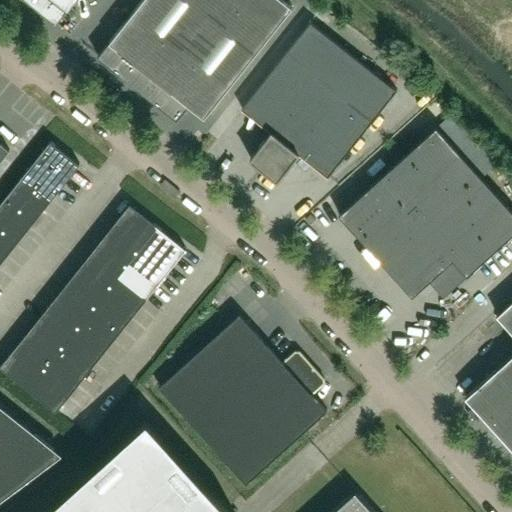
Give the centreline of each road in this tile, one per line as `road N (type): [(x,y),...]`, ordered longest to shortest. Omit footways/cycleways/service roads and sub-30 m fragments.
road 1 (unclassified): [(505,511),(278,259),(0,39)]
road 2 (unknown): [(278,259),(327,236),(397,304),(401,336),(375,367)]
road 3 (unknown): [(391,384),(252,511)]
